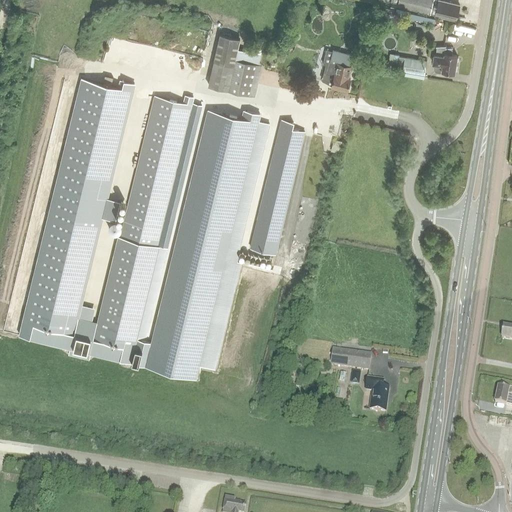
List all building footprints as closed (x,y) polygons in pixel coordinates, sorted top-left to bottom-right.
[(448,2),(439,0),(399,0),(397,7),(456,20),(460,5),(448,2)] [(209,85),(250,95),(257,64),(235,59),(240,40),(220,35),(209,85)] [(446,46),(435,46),(435,47),(437,47),(437,50),(436,55),(434,54),(432,64),(434,64),(434,69),(435,72),(442,73),(442,71),(455,73),(457,56),(451,55),(451,54),(451,48),(453,48),(453,47),(446,48),(445,46),(446,46)] [(352,56),(332,51),(326,79),(333,81),(332,87),(348,91),(351,79),(349,78),(351,67),(350,66),(352,56)] [(397,67),(397,69),(402,69),(402,71),(425,75),(427,61),(404,57),(399,56),(397,67)] [(82,69),(81,75),(88,77),(90,71),(82,69)] [(157,246),(150,245),(122,238),(99,232),(135,84),(121,81),(119,88),(82,79),(19,335),(70,348),(69,354),(89,359),(91,353),(196,378),(260,114),(244,110),(242,118),(209,110),(152,343),(137,340),(155,264),(161,265),(163,259),(157,258),(159,246),(157,246)] [(156,96),(122,238),(150,245),(157,246),(190,113),(191,108),(192,105),(156,96)] [(281,127),(251,248),(275,254),(304,132),(293,130),(295,123),(283,120),(281,127)] [(331,152),(340,153),(341,140),(333,139),(331,152)] [(511,327),(503,326),(502,338),(511,339),(511,327)] [(369,371),(372,354),(333,348),(330,365),(369,371)] [(389,388),(382,387),(383,380),(368,378),(366,390),(372,391),(370,410),(386,412),(389,388)] [(498,387),(495,403),(506,405),(508,394),(511,394),(511,387),(508,387),(508,389),(498,387)] [(243,511),(245,504),(240,503),(241,501),(234,500),(235,498),(225,496),(222,511),(243,511)]
